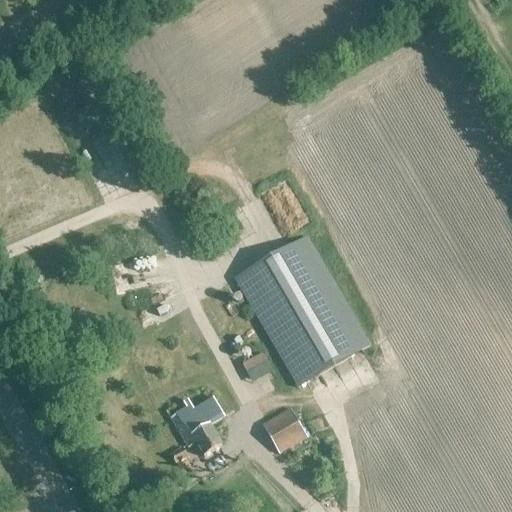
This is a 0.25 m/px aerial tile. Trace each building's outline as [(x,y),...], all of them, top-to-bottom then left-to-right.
[(286,181),(275,184),(280,204),(309,198),(303,170),(284,174),(286,181)] [(298,391),(371,349),(308,240),(235,282),(298,391)] [(186,412),(171,421),(188,450),(196,445),(204,460),(222,449),(209,427),(224,419),(223,417),(214,401),(194,412),(188,402),(182,406),(186,412)] [(280,455),(308,438),(291,410),(263,427),(280,455)] [(175,466),(187,460),(182,451),(170,458),(175,466)]
